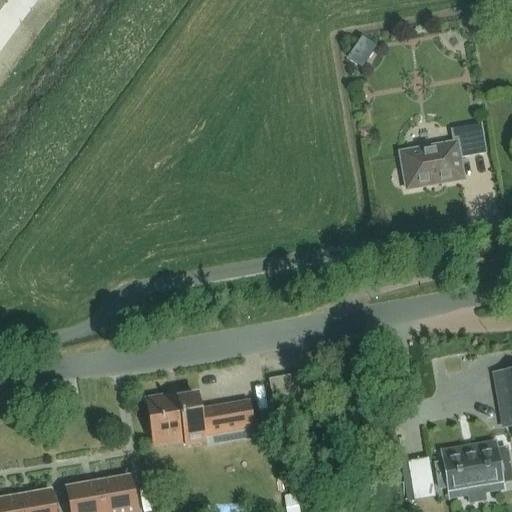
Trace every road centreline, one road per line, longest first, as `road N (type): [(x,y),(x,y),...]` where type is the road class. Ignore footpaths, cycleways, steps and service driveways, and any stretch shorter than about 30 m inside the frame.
road 1 (unclassified): [(0,351),(87,329),(136,289),(511,221)]
road 2 (tertiary): [(0,378),(444,300)]
